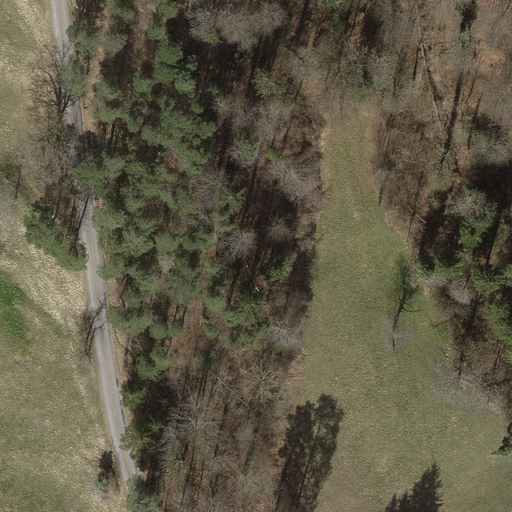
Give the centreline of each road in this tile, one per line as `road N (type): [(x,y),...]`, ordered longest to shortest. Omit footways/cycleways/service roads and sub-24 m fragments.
road 1 (unclassified): [(96,318),(58,0)]
road 2 (residential): [(136,511),(96,318)]
